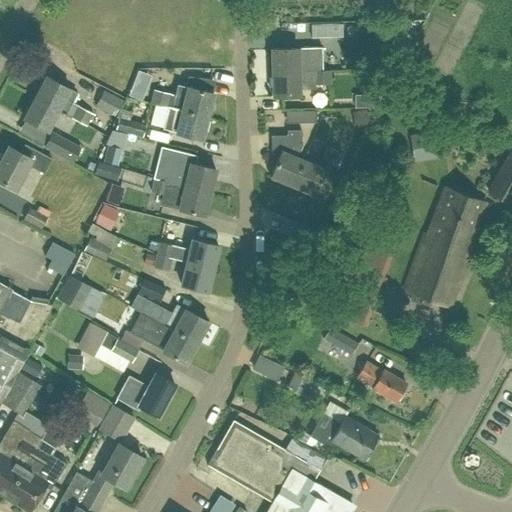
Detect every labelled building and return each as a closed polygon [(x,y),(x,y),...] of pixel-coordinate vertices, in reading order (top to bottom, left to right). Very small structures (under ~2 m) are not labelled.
[(107,0),(105,0),(74,35),(88,48),(120,11),(107,0)] [(219,8),(218,0),(142,0),(143,12),(219,8)] [(404,22),(374,23),(375,38),(405,36),(404,22)] [(327,24),(310,25),(311,38),(327,37),(327,24)] [(103,43),(112,51),(129,32),(120,25),(103,43)] [(186,63),(185,29),(157,30),(157,45),(171,44),(171,64),(186,63)] [(297,48),(271,49),(272,73),(298,72),(313,71),(322,71),(321,47),(297,48)] [(150,76),(137,71),(128,95),(141,100),(150,76)] [(298,72),(272,73),(272,97),(298,96),(298,89),(315,88),(315,84),(330,84),(329,71),(322,71),(313,71),(298,72)] [(69,89),(46,76),(35,98),(58,110),(85,125),(92,114),(71,102),(76,93),(69,89)] [(171,108),(207,116),(212,93),(206,91),(209,79),(187,77),(185,86),(176,84),(171,108)] [(102,90),(94,106),(114,115),(123,100),(102,90)] [(153,90),(150,103),(166,107),(169,94),(153,90)] [(363,103),(365,103),(383,102),(383,90),(362,91),(363,103)] [(46,131),(58,110),(35,98),(23,119),(46,131)] [(207,116),(171,108),(168,107),(162,129),(176,132),(176,133),(201,140),(207,116)] [(130,112),(119,109),(115,117),(118,118),(115,129),(142,136),(144,124),(127,120),(130,112)] [(370,125),(368,109),(351,112),(354,127),(370,125)] [(293,185),(303,161),(296,158),(301,146),(300,130),(286,131),(286,136),(271,136),(271,153),(280,154),(270,176),(293,185)] [(44,146),(73,161),(79,147),(51,132),(44,146)] [(428,146),(442,144),(440,132),(409,136),(413,160),(430,158),(428,146)] [(51,159),(24,145),(19,153),(8,147),(0,162),(0,181),(14,189),(27,165),(43,173),(51,159)] [(107,145),(103,162),(116,166),(121,148),(107,145)] [(303,161),(293,185),(315,194),(319,183),(328,187),(342,153),(326,147),(318,167),(303,161)] [(157,166),(153,179),(168,182),(184,186),(209,192),(215,169),(193,164),(195,157),(161,148),(157,166)] [(511,205),(511,204),(511,150),(509,149),(486,191),(511,205)] [(98,161),(94,173),(105,176),(109,165),(98,161)] [(168,182),(153,179),(153,182),(150,191),(164,195),(161,205),(178,209),(203,216),(209,192),(184,186),(168,182)] [(426,233),(469,247),(485,202),(444,187),(426,233)] [(116,209),(103,203),(94,221),(107,228),(116,209)] [(50,225),(53,217),(34,208),(30,216),(50,225)] [(403,290),(422,297),(419,303),(428,306),(431,300),(449,307),(471,249),(469,247),(426,233),(424,233),(403,290)] [(83,251),(104,261),(110,248),(90,238),(83,251)] [(186,262),(212,268),(217,245),(192,239),(186,262)] [(383,277),(393,250),(378,245),(367,241),(339,316),(365,326),(370,311),(369,310),(382,276),(383,277)] [(159,242),(155,255),(171,258),(175,246),(159,242)] [(152,267),(168,271),(171,258),(155,255),(152,267)] [(206,292),(212,268),(186,262),(181,285),(206,292)] [(80,311),(93,288),(72,276),(59,299),(80,311)] [(134,290),(156,300),(162,287),(139,277),(134,290)] [(305,304),(311,293),(295,285),(290,297),(305,304)] [(140,312),(196,342),(208,321),(185,309),(176,304),(171,313),(137,294),(130,306),(140,312)] [(185,364),(196,342),(140,312),(129,332),(162,350),(162,351),(185,364)] [(351,354),(357,344),(329,328),(323,338),(351,354)] [(106,332),(99,345),(131,363),(138,350),(106,332)] [(79,355),(67,354),(66,369),(79,369),(79,355)] [(276,381),(283,367),(258,354),(250,369),(276,381)] [(35,378),(42,366),(27,357),(20,369),(35,378)] [(381,370),(370,364),(365,361),(355,377),(371,387),(396,401),(405,384),(381,370)] [(0,402),(17,412),(35,381),(19,371),(0,402)] [(304,395),(310,381),(293,373),(286,386),(304,395)] [(156,416),(173,384),(155,374),(148,387),(128,376),(116,398),(137,410),(139,406),(156,416)] [(96,426),(110,405),(88,392),(74,413),(96,426)] [(98,429),(120,441),(132,418),(111,406),(98,429)] [(309,436),(327,447),(331,441),(363,459),(377,435),(344,416),(340,423),(322,412),(309,436)] [(27,459),(40,438),(28,431),(28,430),(12,420),(1,437),(6,440),(0,449),(0,494),(4,497),(27,459)] [(348,511),(352,505),(305,479),(312,466),(232,420),(206,465),(273,503),(267,511),(348,511)] [(27,459),(4,497),(29,511),(46,484),(51,487),(66,463),(50,453),(54,447),(40,438),(27,459)] [(69,481),(102,500),(112,481),(124,488),(141,457),(118,444),(102,471),(98,469),(91,481),(75,472),(69,481)] [(95,511),(102,500),(69,481),(56,505),(51,511),(95,511)]
